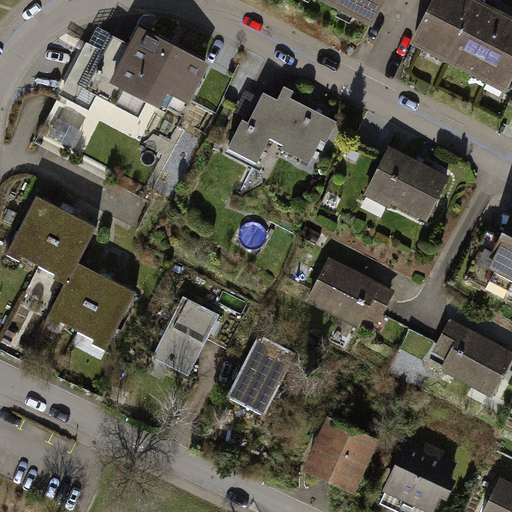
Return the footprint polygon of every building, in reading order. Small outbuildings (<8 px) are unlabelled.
[(321,0),(378,27),(391,0),(321,0)] [(511,18),(474,0),(441,0),(417,49),(510,94),(511,89),(511,18)] [(85,40),(54,99),(87,116),(96,98),(134,118),(146,97),(163,106),(170,93),(191,104),(210,67),(135,28),(128,42),(109,32),(101,48),(85,40)] [(263,89),(230,149),(265,167),(275,149),(315,171),(338,129),(263,89)] [(390,146),(365,196),(429,227),(453,178),(390,146)] [(94,230),(35,202),(11,252),(64,277),(44,321),(105,349),(132,293),(77,267),(94,230)] [(511,214),(511,215),(489,263),(511,273),(511,214)] [(328,265),(311,301),(377,333),(395,297),(328,265)] [(182,297),(153,357),(198,379),(227,318),(182,297)] [(511,354),(456,326),(434,368),(494,400),(511,365),(511,354)] [(260,338),(234,395),(270,411),(296,354),(260,338)] [(331,419),(305,470),(353,495),(380,444),(331,419)] [(413,442),(388,495),(424,511),(433,511),(457,462),(413,442)] [(511,511),(511,482),(505,479),(488,511),(511,511)]
